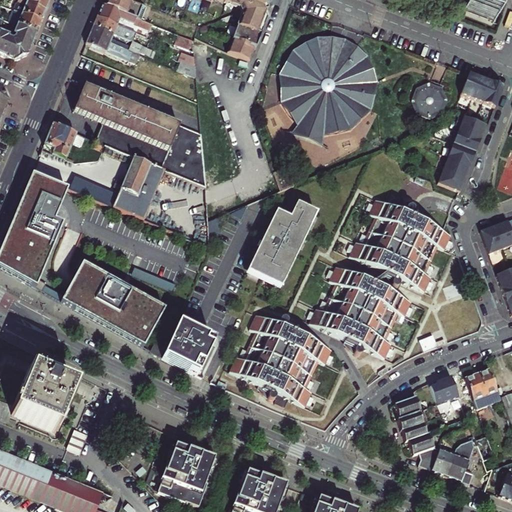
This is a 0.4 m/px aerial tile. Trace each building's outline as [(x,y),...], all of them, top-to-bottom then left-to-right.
[(44,15),(45,13),(35,9),(36,6),(26,2),(26,4),(17,0),(13,11),(13,12),(40,23),(44,15)] [(35,9),(45,13),(48,3),(50,0),(48,0),(17,0),(26,4),(26,2),(36,6),(35,9)] [(105,0),(103,7),(134,20),(138,22),(144,8),(131,2),(131,0),(201,0),(210,4),(211,0),(212,0),(237,10),(239,16),(224,55),(246,64),(250,54),(251,52),(252,53),(260,32),(264,23),(260,14),(257,16),(255,12),(263,9),(261,4),(259,0),(257,0),(251,3),(249,0),(105,0)] [(464,0),(469,2),(466,9),(466,10),(493,21),(498,10),(495,8),(498,0),(464,0)] [(103,7),(101,7),(98,14),(95,20),(115,28),(118,21),(121,22),(121,23),(131,27),(131,26),(148,33),(150,27),(138,22),(134,20),(103,7)] [(493,21),(466,10),(465,13),(492,24),(493,21)] [(16,26),(36,34),(40,25),(40,23),(13,12),(11,17),(14,18),(11,24),(16,26)] [(111,37),(131,45),(134,36),(115,28),(95,20),(94,24),(91,29),(111,37)] [(8,37),(0,33),(0,56),(13,62),(27,56),(32,44),(36,34),(16,26),(12,36),(14,37),(14,39),(11,40),(7,39),(8,37)] [(90,32),(88,37),(108,46),(135,57),(137,58),(138,55),(151,60),(153,54),(145,51),(139,48),(131,45),(111,37),(91,29),(90,32)] [(366,56),(342,37),(313,35),(287,51),(274,74),(277,106),(294,127),(286,137),(316,149),(317,137),(346,131),(367,112),(372,81),(366,56)] [(86,41),(84,46),(90,49),(104,55),(133,67),(137,58),(135,57),(108,46),(88,37),(86,41)] [(186,53),(190,44),(175,37),(171,47),(186,53)] [(183,66),(193,71),(192,60),(180,55),(177,64),(183,66)] [(193,71),(183,66),(180,75),(194,81),(193,71)] [(469,79),(463,77),(455,99),(489,112),(497,91),(492,89),(483,85),(469,79)] [(131,161),(162,174),(205,191),(200,137),(82,88),(80,94),(71,114),(101,126),(93,145),(131,161)] [(429,120),(439,115),(443,105),(439,94),(428,89),(417,93),(413,105),(418,116),(429,120)] [(480,129),(458,120),(431,187),(453,196),(456,188),(463,171),(468,158),(473,145),(478,133),(480,129)] [(79,149),(82,141),(50,128),(47,137),(42,149),(52,153),(51,156),(64,162),(71,146),(79,149)] [(162,174),(131,161),(115,198),(73,181),(68,190),(66,189),(65,192),(66,192),(141,223),(162,174)] [(286,171),(273,176),(281,195),(294,190),(286,171)] [(66,192),(65,192),(30,178),(25,188),(22,196),(20,202),(12,221),(3,243),(0,249),(0,271),(31,289),(42,295),(42,294),(45,288),(45,286),(38,282),(61,227),(53,223),(63,199),(66,192)] [(411,223),(413,219),(410,218),(411,216),(411,215),(411,214),(409,212),(408,212),(406,211),(404,212),(403,213),(403,215),(403,216),(403,218),(405,219),(405,220),(374,206),(373,207),(368,205),(365,210),(371,213),(367,220),(375,223),(367,239),(362,236),(359,243),(364,245),(362,249),(355,246),(354,248),(349,245),(346,252),(351,254),(349,260),(383,276),(368,288),(372,290),(384,280),(391,283),(390,285),(390,286),(390,288),(391,289),(392,290),(394,291),(395,291),(397,291),(399,290),(400,288),(400,286),(400,285),(400,284),(401,285),(402,287),(405,286),(408,288),(409,290),(413,290),(422,294),(424,289),(429,292),(432,285),(427,283),(427,282),(421,279),(424,273),(429,276),(432,269),(427,267),(434,251),(440,254),(443,247),(449,249),(451,243),(446,241),(447,239),(411,223)] [(279,290),(316,216),(295,206),(288,221),(274,214),(246,274),(251,276),(279,290)] [(214,244),(226,217),(207,224),(210,251),(214,244)] [(480,235),(489,258),(511,249),(511,223),(489,232),(480,235)] [(164,311),(81,266),(74,279),(71,284),(63,298),(60,304),(60,305),(66,308),(106,330),(141,349),(143,350),(164,311)] [(175,286),(137,271),(133,280),(171,296),(175,286)] [(511,319),(511,272),(496,279),(498,283),(503,297),(508,311),(511,319)] [(330,337),(340,342),(344,343),(342,346),(354,352),(353,352),(353,353),(352,354),(352,355),(353,357),(354,358),(356,358),(357,358),(358,358),(359,357),(360,356),(360,355),(360,353),(359,352),(359,351),(358,351),(358,350),(360,351),(362,354),(365,353),(368,354),(370,357),(373,357),(383,361),(385,356),(390,358),(392,352),(388,350),(389,348),(382,345),(384,340),(389,343),(392,336),(387,334),(394,318),(401,321),(404,315),(409,317),(412,311),(406,308),(407,306),(372,290),(368,288),(334,273),(333,275),(328,273),(325,280),(330,282),(327,288),(333,290),(327,304),(322,302),(319,309),(324,311),(322,315),(316,313),(315,315),(310,313),(307,319),(312,322),(310,327),(318,332),(319,334),(322,333),(326,335),(327,338),(330,337)] [(461,295),(456,283),(442,289),(447,300),(461,295)] [(63,298),(45,288),(42,294),(60,304),(63,298)] [(283,328),(284,327),(285,325),(285,324),(285,323),(285,322),(284,321),(282,321),(281,321),(280,321),(279,322),(281,317),(275,314),(270,325),(254,318),(248,332),(255,335),(247,351),(242,348),(239,355),(244,357),(242,363),(235,360),(228,374),(248,384),(246,386),(247,387),(244,395),(252,398),(260,402),(264,393),(269,395),(270,396),(271,398),(271,400),(270,402),(267,401),(265,404),(269,406),(273,405),(273,408),(281,411),(285,403),(302,411),(305,404),(310,407),(313,400),(308,398),(308,396),(302,394),(304,389),(310,391),(313,385),(307,382),(315,365),(322,368),(324,363),(329,365),(332,359),(327,357),(328,352),(320,348),(318,345),(315,346),(312,345),(311,341),(308,342),(298,338),(294,336),(295,333),(283,328)] [(166,351),(161,360),(193,377),(196,378),(212,344),(177,326),(166,349),(166,351)] [(418,342),(423,354),(445,345),(443,340),(435,343),(432,337),(418,342)] [(165,349),(154,343),(149,353),(160,359),(165,349)] [(385,368),(378,373),(381,378),(388,372),(385,368)] [(499,403),(488,372),(478,376),(464,381),(475,412),(499,403)] [(54,434),(72,391),(55,384),(50,382),(42,379),(28,373),(10,416),(54,434)] [(457,400),(449,379),(441,382),(435,384),(436,387),(430,389),(436,407),(457,400)] [(511,430),(511,395),(500,399),(511,430)] [(411,401),(394,407),(399,421),(396,422),(398,427),(400,433),(402,438),(404,444),(406,443),(409,450),(411,458),(417,456),(433,450),(428,436),(424,437),(416,415),(419,414),(415,400),(411,401)] [(66,451),(67,451),(78,456),(85,438),(73,433),(66,451)] [(419,462),(416,469),(433,476),(454,485),(467,490),(472,478),(463,475),(473,450),(475,449),(473,445),(472,441),(456,448),(452,458),(433,450),(417,456),(419,462)] [(473,445),(475,449),(481,466),(493,461),(486,441),(473,445)] [(210,463),(211,461),(198,456),(197,458),(172,448),(171,449),(169,448),(164,461),(167,462),(163,472),(162,471),(158,482),(159,482),(158,485),(155,484),(151,493),(155,494),(154,496),(181,506),(182,505),(195,510),(204,487),(201,486),(205,476),(208,477),(213,464),(210,463)] [(0,488),(46,507),(45,507),(51,509),(58,511),(94,511),(102,495),(58,476),(9,456),(11,459),(0,454),(0,488)] [(269,485),(243,475),(243,476),(240,475),(235,488),(238,489),(234,499),(233,499),(229,509),(230,510),(229,511),(228,511),(226,511),(225,511),(273,511),(277,503),(280,505),(284,492),(282,491),(283,488),(269,483),(269,485)] [(511,484),(505,482),(497,501),(505,504),(511,507),(511,506),(511,484)] [(340,511),(314,502),(314,504),(311,503),(307,511),(345,511),(340,510),(340,511)]
